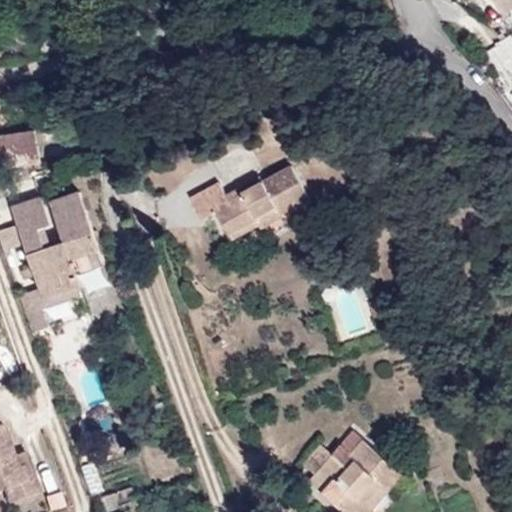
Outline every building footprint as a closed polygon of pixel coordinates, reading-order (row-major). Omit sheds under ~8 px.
[(511,14),(511,0),(486,0),(497,22),(511,14)] [(9,190),(61,178),(50,138),(1,148),(9,190)] [(219,178),(191,192),(203,214),(217,207),(230,232),(311,191),(294,157),(226,192),(219,178)] [(58,316),(90,303),(85,287),(113,278),(89,211),(62,220),(58,213),(24,226),(58,316)] [(85,287),(90,303),(119,293),(113,278),(85,287)] [(129,426),(113,431),(117,446),(133,441),(129,426)] [(0,431),(0,497),(12,493),(16,506),(51,494),(38,455),(22,461),(11,428),(0,431)] [(352,432),(309,479),(343,511),(370,511),(402,477),(352,432)] [(69,496),(68,496),(53,501),(56,511),(67,511),(73,510),(69,496)]
